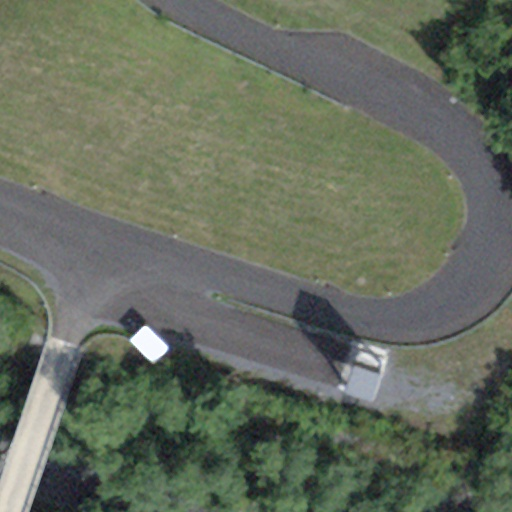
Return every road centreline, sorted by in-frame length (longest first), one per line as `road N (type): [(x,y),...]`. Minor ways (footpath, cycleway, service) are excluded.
road 1 (unclassified): [(176,0),(403,108),(470,155),(487,181),(497,225),(480,286),(449,312),(389,320),(310,303),(0,200)]
road 2 (track): [(96,236),(9,511)]
